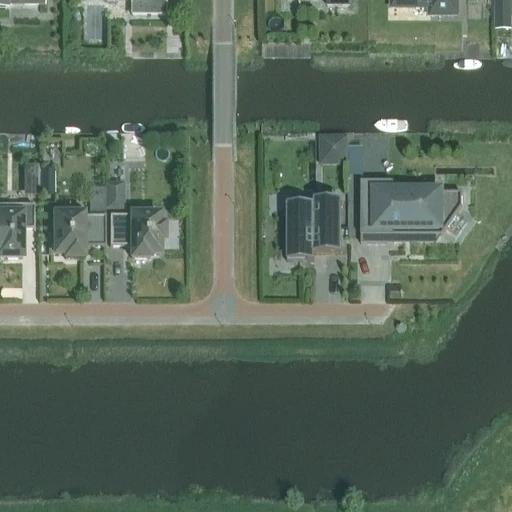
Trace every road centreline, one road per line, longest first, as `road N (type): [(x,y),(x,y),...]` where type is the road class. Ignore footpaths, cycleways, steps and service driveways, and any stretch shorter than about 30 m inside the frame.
road 1 (residential): [(223,0),(223,310)]
road 2 (residential): [(223,310),(0,310)]
road 3 (residential): [(385,310),(223,310)]
